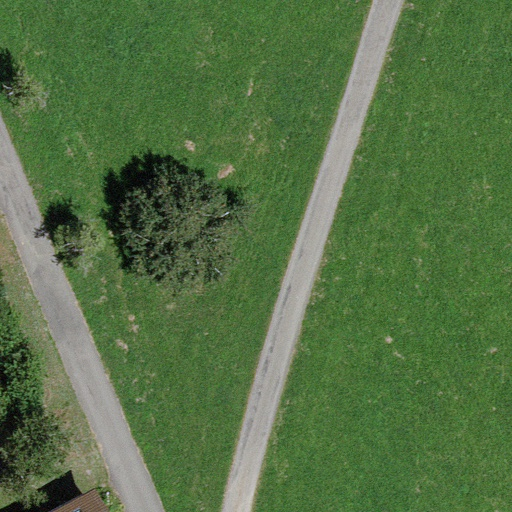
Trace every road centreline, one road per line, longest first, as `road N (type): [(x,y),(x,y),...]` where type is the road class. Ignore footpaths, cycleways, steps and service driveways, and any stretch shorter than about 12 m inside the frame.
road 1 (residential): [(378,0),(235,511)]
road 2 (residential): [(0,176),(136,511)]
